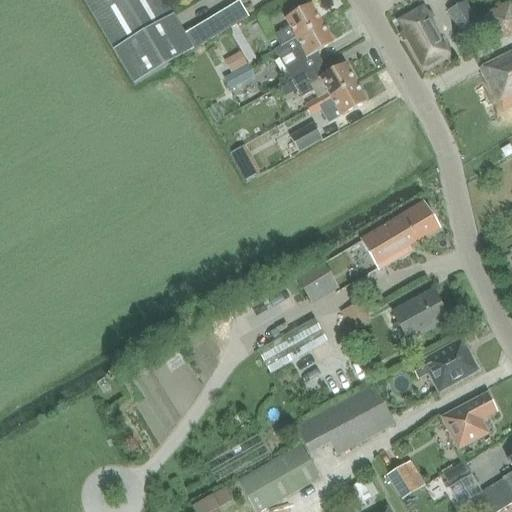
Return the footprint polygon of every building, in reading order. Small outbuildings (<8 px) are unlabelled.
[(194,52),(237,26),(249,19),(240,3),(184,35),(173,16),(163,0),(82,0),(134,87),(194,52)] [(499,0),(497,0),(473,11),(485,39),(511,28),(499,0)] [(479,26),(466,2),(447,12),(461,36),(479,26)] [(275,36),(274,37),(281,49),(297,40),(323,25),(312,5),(285,21),(289,28),(275,36)] [(425,7),(398,23),(424,71),(451,55),(433,21),(429,14),(425,7)] [(281,49),(274,53),(279,61),(284,70),(291,82),(324,63),(318,54),(334,44),(323,25),(297,40),(281,49)] [(219,72),(235,66),(230,51),(213,57),(219,72)] [(503,116),(511,110),(511,53),(479,70),(503,116)] [(309,112),(357,84),(346,65),(330,74),(324,63),(291,82),(301,100),(313,93),(317,101),(306,107),(309,112)] [(357,84),(309,112),(311,117),(320,113),(328,126),(341,118),(341,119),(368,103),(357,84)] [(314,124),(292,137),(301,153),(323,140),(314,124)] [(267,138),(270,155),(284,152),(281,135),(267,138)] [(505,159),(511,155),(511,153),(508,148),(501,152),(505,159)] [(411,248),(441,230),(424,202),(360,239),(379,272),(414,252),(411,248)] [(317,271),(290,286),(298,302),(326,288),(317,271)] [(433,292),(392,315),(407,343),(449,322),(433,292)] [(353,307),(341,314),(352,335),(365,328),(371,324),(359,304),(353,307)] [(318,315),(245,350),(256,373),(329,338),(318,315)] [(461,342),(411,369),(418,381),(429,376),(439,395),(478,373),(479,372),(462,341),(461,341),(461,342)] [(396,426),(388,412),(373,387),(295,429),(310,457),(331,445),(337,458),(396,426)] [(488,395),(442,419),(458,451),(488,435),(481,421),(497,413),(488,395)] [(302,445),(238,482),(254,511),(264,511),(321,480),(302,445)] [(484,468),(497,464),(492,447),(479,451),(484,468)] [(472,511),(476,511),(511,489),(511,457),(508,461),(511,467),(511,472),(466,502),(472,511)] [(465,462),(443,476),(451,488),(472,475),(465,462)] [(388,478),(403,502),(426,487),(419,477),(410,483),(401,469),(388,478)] [(345,501),(357,497),(351,479),(339,483),(345,501)] [(511,489),(476,511),(497,511),(511,503),(511,489)]
